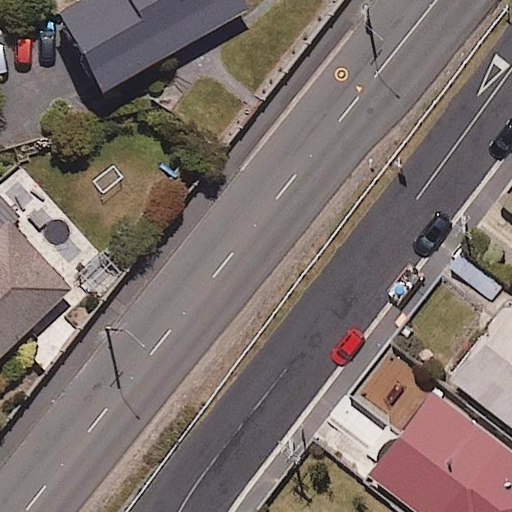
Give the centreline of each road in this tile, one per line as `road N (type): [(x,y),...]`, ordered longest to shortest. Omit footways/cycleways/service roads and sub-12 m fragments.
road 1 (secondary): [(30,511),(436,0)]
road 2 (residential): [(177,511),(424,194),(511,67)]
